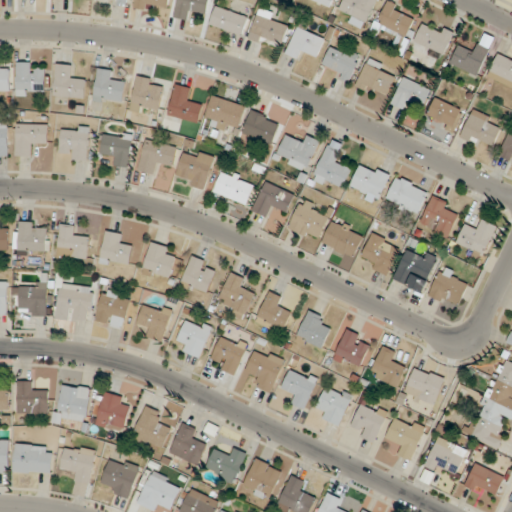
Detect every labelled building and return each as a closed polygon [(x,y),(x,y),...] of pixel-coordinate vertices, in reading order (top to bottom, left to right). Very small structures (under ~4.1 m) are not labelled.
[(170,0),(136,0),(136,8),(159,11),(159,5),(169,6),(170,0)] [(207,14),(209,0),(178,0),(175,17),(192,21),(194,11),(207,14)] [(344,0),(341,9),(350,13),(346,20),(364,28),(377,0),(344,0)] [(405,42),(417,18),(388,4),(377,28),(405,42)] [(210,25),(243,36),(249,17),(216,6),(210,25)] [(283,47),(289,28),(278,25),(281,14),(259,8),(250,38),(283,47)] [(415,43),(444,57),(455,34),(436,24),(434,28),(424,23),(415,43)] [(308,52),(317,57),(326,40),(300,26),(287,52),(304,61),(308,52)] [(472,52),(460,46),(451,63),(479,77),(492,51),(476,43),(472,52)] [(322,69),(351,81),(361,56),(332,44),(322,69)] [(489,77),(511,87),(511,59),(499,54),(489,77)] [(376,95),(379,89),(390,94),(399,73),(368,60),(357,87),(376,95)] [(0,93),(11,93),(11,71),(2,71),(2,61),(0,61),(0,93)] [(46,71),(37,71),(37,62),(18,62),(18,95),(46,95),(46,71)] [(73,97),(85,98),(86,77),(76,76),(77,65),(56,65),(55,103),(72,104),(73,97)] [(124,103),(125,82),(117,82),(117,70),(98,69),(95,101),(124,103)] [(412,102),(424,107),(434,87),(406,75),(393,104),(408,111),(412,102)] [(161,111),(161,79),(134,79),(134,111),(161,111)] [(169,116),(199,123),(205,101),(191,98),(193,88),(177,84),(169,116)] [(247,106),(213,95),(205,124),(227,131),(229,123),(241,126),(247,106)] [(427,117),(453,130),(462,110),(437,98),(427,117)] [(500,129),(491,125),(495,118),(474,109),(462,136),(491,149),(500,129)] [(281,121),(252,110),(242,136),(261,144),(264,138),(273,141),(281,121)] [(9,122),(0,122),(0,155),(9,156),(9,122)] [(17,151),(48,151),(48,124),(17,124),(17,151)] [(62,158),(89,158),(89,127),(62,127),(62,158)] [(511,161),(511,129),(499,155),(511,161)] [(102,153),(112,154),(111,165),(130,167),(133,134),(104,131),(102,153)] [(320,140),(309,136),(306,143),(286,135),(277,159),(308,171),(320,140)] [(344,191),(352,168),(343,165),(345,159),(336,156),(341,143),(329,138),(315,181),(344,191)] [(140,171),(158,175),(160,165),(173,167),(177,146),(146,139),(140,171)] [(206,189),(216,157),(193,150),(192,153),(185,151),(176,181),(206,189)] [(350,191),(380,203),(392,174),(361,162),(350,191)] [(214,193),(248,205),(257,181),(223,169),(214,193)] [(430,192),(398,176),(387,198),(418,214),(430,192)] [(253,210),(270,218),(274,209),(286,215),(295,195),(267,182),(253,210)] [(454,205),(434,196),(421,223),(449,237),(459,217),(450,213),(454,205)] [(332,214),(304,198),(289,227),(317,242),(332,214)] [(467,223),(456,245),(483,258),(498,227),(481,218),(476,228),(467,223)] [(355,258),(365,234),(333,220),(323,245),(355,258)] [(0,254),(10,254),(10,231),(1,231),(1,221),(0,221),(0,254)] [(48,256),(48,222),(16,222),(16,256),(48,256)] [(87,263),(91,238),(79,236),(81,227),(62,224),(58,259),(87,263)] [(126,234),(107,231),(101,262),(129,268),(133,247),(124,245),(126,234)] [(387,274),(400,247),(374,234),(360,261),(387,274)] [(144,272),(170,280),(176,259),(167,256),(170,247),(152,242),(144,272)] [(394,280),(424,294),(440,260),(410,246),(394,280)] [(210,263),(194,256),(183,282),(207,292),(216,273),(208,270),(210,263)] [(471,280),(442,267),(429,295),(458,308),(471,280)] [(221,298),(230,301),(226,309),(245,318),(255,294),(245,290),(249,280),(231,272),(221,298)] [(8,282),(0,282),(0,315),(8,316),(8,282)] [(48,316),(48,284),(21,284),(21,316),(48,316)] [(61,316),(91,320),(95,287),(65,284),(61,316)] [(132,296),(104,289),(96,322),(124,329),(132,296)] [(292,312),(281,308),(284,297),(268,291),(258,320),(285,329),(292,312)] [(148,326),(145,336),(163,342),(173,310),(145,302),(139,323),(148,326)] [(323,327),(327,318),(309,310),(297,340),(322,351),(331,330),(323,327)] [(179,338),(187,342),(184,351),(200,358),(213,328),(189,317),(179,338)] [(362,372),(378,347),(350,330),(334,356),(362,372)] [(249,344),(222,334),(210,364),(237,375),(249,344)] [(402,354),(384,346),(371,375),(398,387),(406,368),(397,364),(402,354)] [(273,393),(286,360),(257,348),(247,371),(258,375),(254,386),(273,393)] [(498,449),(511,419),(511,361),(502,358),(468,436),(498,449)] [(404,393),(435,407),(447,379),(417,366),(404,393)] [(319,380),(293,367),(282,388),(294,394),(290,402),(305,409),(319,380)] [(38,381),(18,381),(18,413),(49,413),(49,391),(38,391),(38,381)] [(93,388),(61,383),(55,424),(65,425),(66,416),(89,419),(93,388)] [(318,404),(327,409),(322,418),(339,427),(354,396),(328,383),(318,404)] [(0,414),(10,415),(10,392),(0,391),(0,414)] [(123,407),(124,395),(103,393),(100,428),(127,430),(129,407),(123,407)] [(378,442),(389,412),(363,402),(351,432),(378,442)] [(164,413),(147,406),(133,437),(164,451),(174,428),(160,421),(164,413)] [(413,461),(427,428),(397,414),(387,439),(404,446),(400,456),(413,461)] [(171,454),(199,466),(207,445),(197,441),(202,431),(184,423),(171,454)] [(0,471),(11,472),(11,436),(0,436),(0,471)] [(455,454),(459,445),(440,437),(426,466),(454,479),(464,458),(455,454)] [(52,475),(55,447),(17,443),(14,471),(52,475)] [(97,450),(65,445),(62,467),(76,470),(72,495),(90,497),(97,450)] [(206,470),(234,484),(248,454),(237,448),(233,457),(216,448),(206,470)] [(141,466),(112,456),(104,479),(113,482),(110,492),(130,499),(141,466)] [(288,470),(256,458),(244,489),(276,502),(288,470)] [(505,474),(474,466),(468,488),(499,497),(505,474)] [(139,504),(158,511),(162,504),(173,509),(184,484),(153,471),(139,504)] [(309,482),(292,475),(278,507),(290,511),(310,511),(317,498),(304,492),(309,482)] [(216,511),(221,502),(192,488),(181,511),(216,511)] [(319,511),(343,511),(342,511),(346,501),(328,493),(319,511)]
